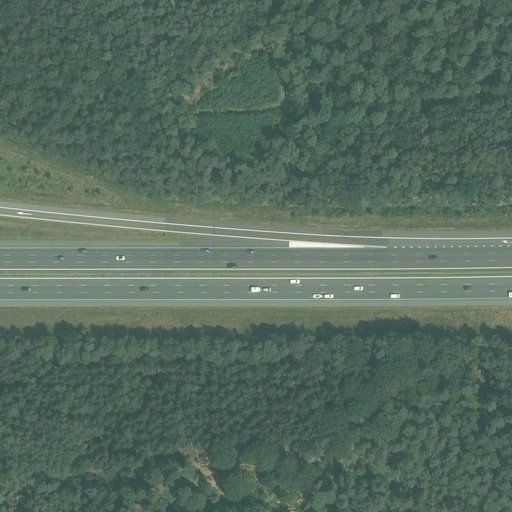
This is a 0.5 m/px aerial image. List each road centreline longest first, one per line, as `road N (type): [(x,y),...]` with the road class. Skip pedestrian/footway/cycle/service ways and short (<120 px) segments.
road 1 (motorway): [(0,289),(511,287)]
road 2 (motorway): [(448,254),(0,211)]
road 3 (motorway): [(448,254),(0,256)]
road 4 (track): [(254,509),(407,387)]
